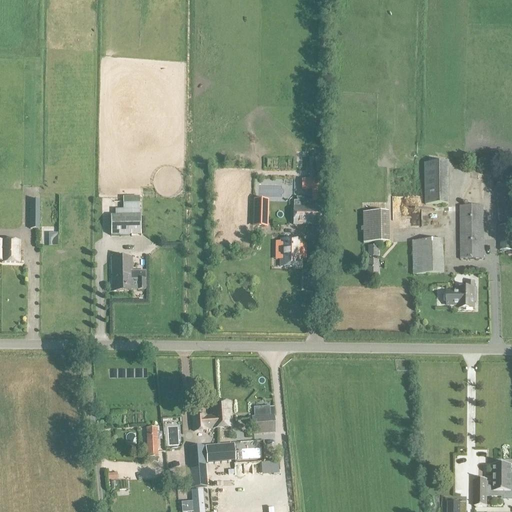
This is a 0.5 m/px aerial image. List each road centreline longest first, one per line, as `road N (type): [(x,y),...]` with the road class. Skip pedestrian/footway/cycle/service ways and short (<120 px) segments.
road 1 (unclassified): [(511,348),(0,343)]
road 2 (unknown): [(280,346),(289,475),(233,506)]
road 3 (unknown): [(88,344),(109,511)]
